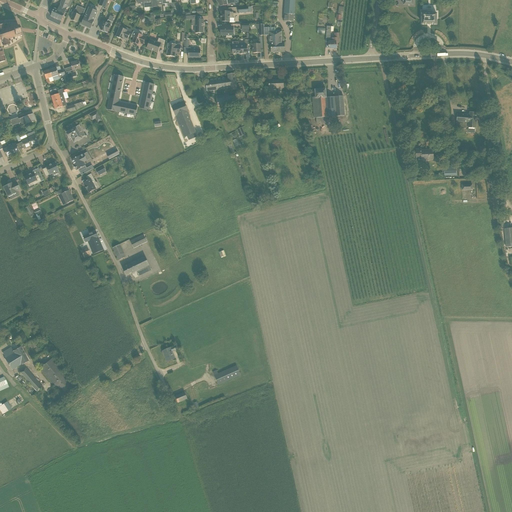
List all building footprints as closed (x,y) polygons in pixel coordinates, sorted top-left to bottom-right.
[(61,0),(61,3),(60,5),(58,10),(54,8),(51,17),(61,21),(63,17),(67,7),(69,0),(61,0)] [(285,0),(284,21),(293,22),(294,15),(295,0),(285,0)] [(78,7),(77,10),(75,9),(73,12),(71,16),(72,17),(71,20),(77,23),(80,15),(83,16),(85,9),(81,7),(80,8),(78,7)] [(82,25),(90,28),(94,21),(93,21),(97,12),(89,8),(85,17),(82,25)] [(427,10),(421,10),(421,18),(422,18),(422,24),(427,24),(427,25),(431,25),(431,24),(437,24),(437,14),(427,13),(427,10)] [(221,12),(221,22),(230,22),(230,18),(233,18),(233,12),(230,12),(221,12)] [(104,22),(101,30),(101,32),(104,33),(105,32),(107,33),(114,18),(110,16),(107,23),(104,22)] [(195,33),(203,33),(204,20),(195,19),(195,33)] [(20,34),(21,33),(20,32),(19,28),(18,26),(17,23),(17,22),(16,22),(16,23),(11,25),(11,23),(10,23),(11,25),(7,26),(6,23),(6,24),(7,26),(4,27),(3,24),(2,25),(1,23),(1,25),(0,25),(0,47),(3,46),(3,48),(4,48),(3,47),(8,45),(9,46),(9,45),(10,44),(9,41),(11,41),(12,43),(13,43),(12,40),(16,39),(16,41),(17,40),(16,39),(21,37),(22,38),(22,37),(21,37),(20,34)] [(118,32),(116,37),(121,39),(121,38),(127,41),(131,30),(125,28),(125,30),(119,27),(117,31),(118,32)] [(226,38),(232,38),(232,36),(232,32),(233,32),(233,27),(221,27),(221,35),(226,35),(226,38)] [(269,27),(263,28),(264,35),(269,35),(269,44),(271,44),(271,52),(276,52),(274,31),(274,28),(269,28),(269,27)] [(146,37),(139,34),(140,30),(135,28),(133,34),(132,34),(131,37),(134,38),(132,42),(139,45),(139,44),(143,45),(146,37)] [(284,52),(284,43),(282,43),(282,31),(280,31),(280,30),(274,31),(276,52),(284,52)] [(336,45),(337,45),(337,42),(340,42),(339,33),(334,33),(334,38),(332,38),(331,39),(331,42),(329,42),(329,49),(336,49),(336,45)] [(147,49),(158,53),(160,47),(164,48),(165,41),(159,38),(157,43),(150,40),(147,49)] [(260,41),(257,41),(257,44),(252,44),(253,53),(261,53),(260,44),(260,41)] [(180,54),(181,46),(177,45),(176,45),(169,44),(168,44),(167,56),(175,57),(175,53),(180,54)] [(247,53),(247,45),(238,45),(239,46),(232,46),(232,54),(240,54),(243,54),(247,53)] [(200,58),(200,50),(188,50),(188,58),(200,58)] [(71,63),(72,67),(65,69),(67,76),(68,80),(71,79),(71,77),(76,76),(75,70),(81,68),(79,61),(71,63)] [(58,72),(56,68),(50,70),(52,77),(56,76),(59,76),(59,78),(66,76),(64,70),(58,72)] [(49,78),(52,77),(50,70),(44,72),(47,81),(47,83),(50,82),(49,78)] [(222,78),(224,89),(230,88),(230,90),(237,89),(234,73),(228,74),(228,77),(222,78)] [(113,83),(122,85),(124,76),(114,74),(113,83)] [(224,89),(222,78),(205,81),(207,92),(224,89)] [(273,92),(273,88),(278,88),(278,93),(282,93),(282,88),(284,88),(283,80),(269,81),(269,89),(267,89),(267,93),(273,92)] [(154,84),(145,82),(143,90),(152,92),(154,84)] [(113,83),(111,91),(120,93),(122,85),(113,83)] [(65,88),(57,91),(58,94),(51,96),(54,103),(65,99),(63,94),(67,92),(73,91),(73,90),(75,90),(74,86),(70,87),(65,88)] [(314,118),(336,116),(345,116),(343,96),(326,97),(326,89),(315,90),(316,97),(312,97),(314,118)] [(141,99),(150,101),(152,92),(143,90),(141,99)] [(111,91),(109,100),(118,102),(120,93),(111,91)] [(227,98),(229,110),(240,108),(238,96),(229,97),(229,94),(223,95),(223,98),(227,98)] [(212,112),(229,110),(227,98),(223,98),(223,95),(216,96),(216,99),(217,107),(211,108),(212,112)] [(54,103),(55,109),(67,105),(65,99),(54,103)] [(149,109),(150,101),(141,99),(139,107),(149,109)] [(116,111),(118,102),(109,100),(107,109),(116,111)] [(76,111),(84,107),(83,103),(83,102),(74,105),(74,104),(67,107),(69,113),(76,111)] [(129,104),(120,102),(118,111),(127,113),(129,104)] [(188,111),(185,102),(172,107),(175,116),(176,116),(185,137),(196,133),(187,111),(188,111)] [(129,104),(127,113),(136,115),(138,106),(129,104)] [(468,128),(476,128),(477,113),(469,112),(469,115),(457,114),(456,128),(468,129),(468,128)] [(32,114),(20,118),(22,126),(35,121),(32,114)] [(18,119),(16,115),(9,117),(10,120),(11,124),(19,121),(18,119)] [(274,128),(272,124),(265,128),(267,132),(274,128)] [(240,137),(245,135),(242,127),(237,129),(240,137)] [(86,138),(82,131),(79,133),(76,128),(76,129),(76,128),(72,130),(72,131),(67,133),(70,137),(71,140),(73,139),(74,142),(77,141),(81,146),(89,142),(87,137),(86,138)] [(27,138),(31,146),(34,144),(36,143),(37,143),(34,136),(27,138)] [(21,141),(24,149),(25,148),(27,147),(31,146),(27,138),(21,141)] [(18,151),(19,151),(16,144),(9,147),(12,154),(16,152),(18,151)] [(9,147),(7,147),(3,149),(3,150),(6,157),(6,156),(9,155),(12,154),(9,147)] [(116,149),(107,154),(109,159),(119,154),(116,149)] [(433,159),(433,150),(428,150),(428,151),(421,151),(421,149),(416,149),(416,157),(421,157),(421,160),(433,159)] [(76,171),(77,170),(78,170),(86,166),(84,163),(87,161),(84,154),(80,156),(75,159),(75,158),(73,159),(73,160),(72,160),(75,165),(74,166),(76,171)] [(46,176),(49,175),(49,176),(59,171),(55,162),(51,164),(50,164),(49,165),(45,167),(46,168),(42,169),(46,176)] [(444,168),(444,176),(456,175),(456,167),(444,168)] [(24,177),(27,185),(32,183),(34,185),(41,181),(38,175),(35,176),(33,173),(24,177)] [(88,181),(83,183),(85,186),(87,190),(89,193),(96,189),(93,184),(96,183),(91,174),(86,177),(88,181)] [(19,189),(16,182),(12,184),(11,183),(3,187),(9,200),(19,196),(17,191),(19,189)] [(67,204),(74,200),(69,190),(59,196),(61,200),(65,199),(67,204)] [(93,254),(104,250),(98,237),(99,237),(96,231),(83,237),(86,243),(88,242),(93,254)] [(120,245),(113,248),(119,260),(126,257),(120,245)] [(90,255),(87,249),(81,251),(84,258),(90,255)] [(122,268),(126,276),(137,271),(139,276),(152,270),(145,256),(122,268)] [(11,369),(12,370),(21,364),(21,365),(29,361),(20,347),(13,351),(11,347),(2,353),(6,358),(4,359),(11,369)] [(170,348),(162,351),(165,356),(168,361),(167,362),(175,358),(172,352),(176,350),(174,347),(171,348),(170,348)] [(52,358),(40,368),(62,396),(74,386),(52,358)] [(218,385),(241,375),(236,366),(218,374),(217,370),(213,372),(218,385)] [(20,373),(32,386),(37,392),(42,387),(34,377),(26,368),(20,373)] [(175,397),(177,403),(187,399),(185,392),(175,397)] [(8,402),(0,405),(0,410),(2,414),(11,409),(8,402)]
